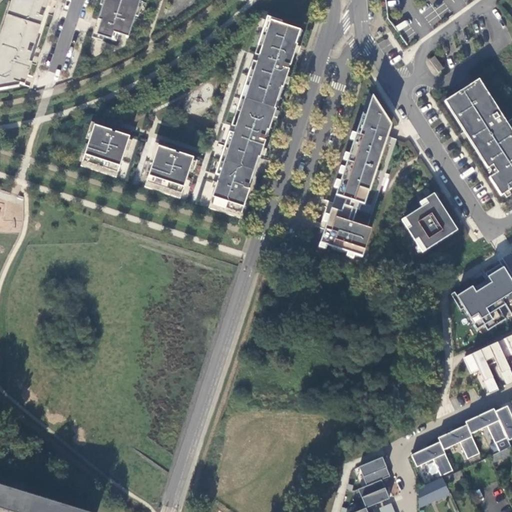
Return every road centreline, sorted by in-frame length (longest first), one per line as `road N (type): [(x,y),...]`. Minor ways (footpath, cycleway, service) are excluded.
road 1 (unclassified): [(273,195),(171,511)]
road 2 (residential): [(320,60),(273,195)]
